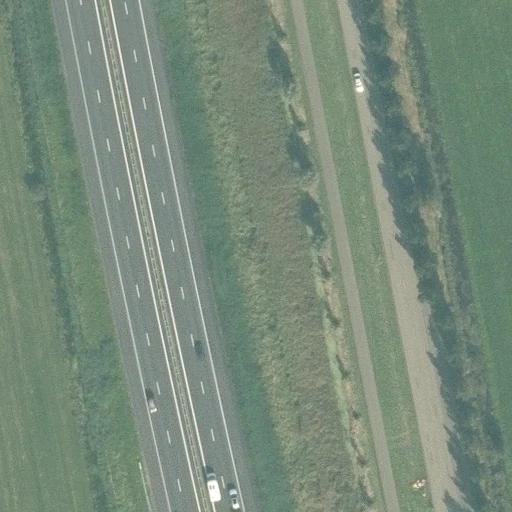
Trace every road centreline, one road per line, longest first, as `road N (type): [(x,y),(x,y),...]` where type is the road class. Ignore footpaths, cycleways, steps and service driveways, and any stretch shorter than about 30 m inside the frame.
road 1 (motorway): [(75,0),(180,511)]
road 2 (motorway): [(239,511),(138,0)]
road 3 (tertiary): [(449,511),(352,0)]
